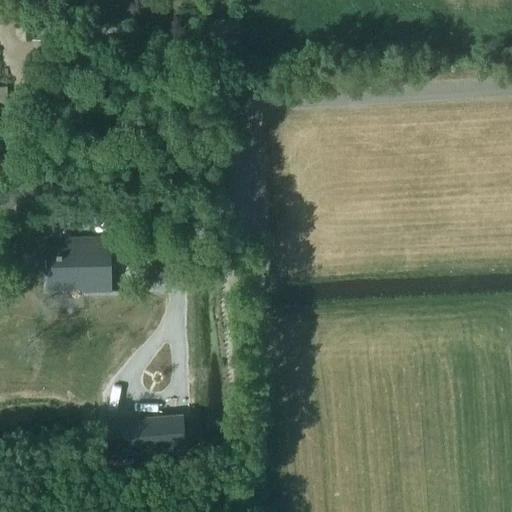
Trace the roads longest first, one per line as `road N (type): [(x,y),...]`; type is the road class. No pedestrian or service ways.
road 1 (unclassified): [(511,85),(209,95),(85,29),(49,0)]
road 2 (unknown): [(215,217),(228,96)]
